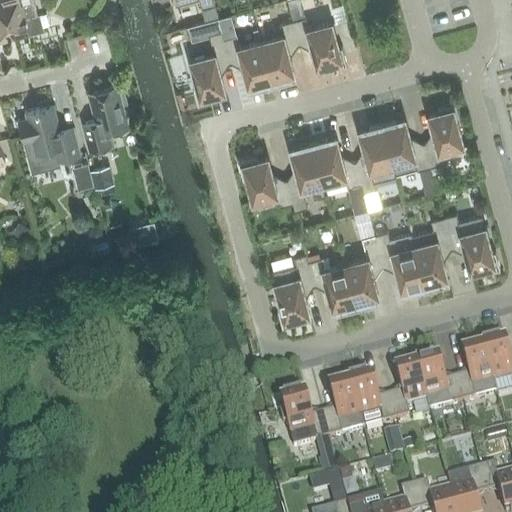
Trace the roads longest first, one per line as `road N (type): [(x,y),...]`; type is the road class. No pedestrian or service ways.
road 1 (residential): [(463,71),(428,67),(238,120),(225,127),(216,156),(262,335),(279,350),(511,295)]
road 2 (residential): [(511,235),(463,71)]
